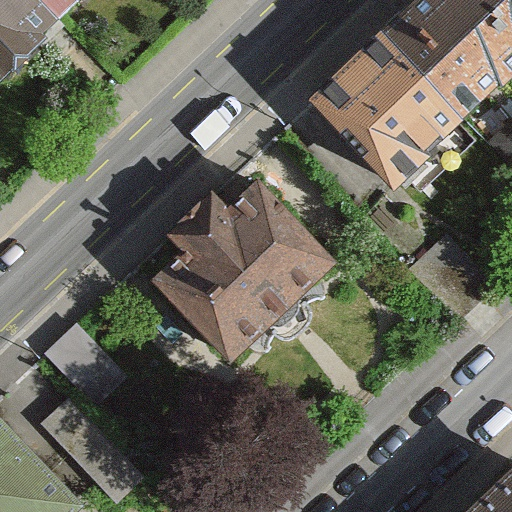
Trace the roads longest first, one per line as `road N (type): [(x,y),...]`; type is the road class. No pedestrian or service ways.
road 1 (secondary): [(308,0),(0,293)]
road 2 (residential): [(511,364),(359,511)]
